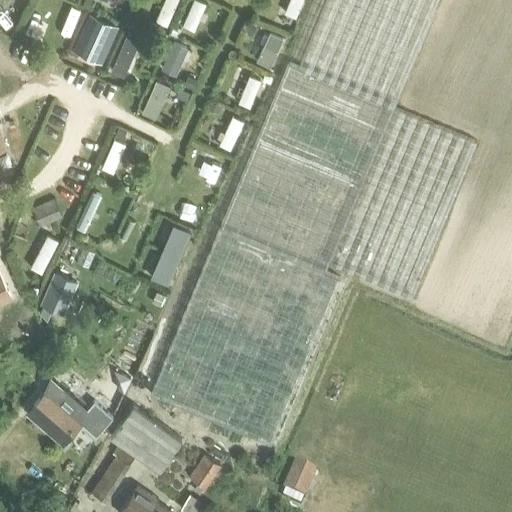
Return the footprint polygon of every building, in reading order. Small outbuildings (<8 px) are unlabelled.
[(394,105),(437,0),(323,0),(295,65),(287,62),(152,394),(270,443),(340,277),(324,270),(328,261),(412,297),(477,141),(394,105)] [(169,24),(178,0),(164,0),(157,19),(169,24)] [(197,27),(206,0),(193,0),(185,23),(197,27)] [(288,0),(286,10),(301,14),(304,0),(288,0)] [(85,36),(79,49),(102,59),(117,27),(94,17),(88,29),(92,31),(88,38),(85,36)] [(249,24),(246,31),(252,34),(256,27),(249,24)] [(174,25),(171,34),(178,37),(181,28),(174,25)] [(269,28),(257,58),(273,64),(285,35),(269,28)] [(113,65),(126,71),(142,38),(128,32),(113,65)] [(178,72),(191,44),(175,37),(162,65),(178,72)] [(240,100),(253,104),(262,75),(249,71),(240,100)] [(155,76),(144,110),(159,115),(171,81),(155,76)] [(188,77),(184,86),(191,89),(196,80),(188,77)] [(181,88),(177,96),(186,100),(190,92),(181,88)] [(210,100),(207,108),(218,114),(222,106),(210,100)] [(236,147),(245,117),(231,113),(222,143),(236,147)] [(119,129),(116,136),(123,139),(126,132),(119,129)] [(204,184),(215,188),(225,159),(213,155),(204,184)] [(87,227),(104,191),(96,187),(78,222),(87,227)] [(55,199),(33,209),(41,225),(62,216),(55,199)] [(154,275),(167,279),(175,251),(161,247),(154,275)] [(0,300),(12,295),(0,270),(0,300)] [(53,271),(39,304),(63,315),(77,282),(53,271)] [(49,389),(31,410),(66,441),(83,422),(96,434),(112,417),(97,404),(91,411),(79,401),(71,409),(49,389)] [(160,470),(182,438),(133,404),(111,436),(160,470)] [(204,453),(189,476),(204,486),(220,463),(204,453)] [(104,504),(130,464),(116,455),(90,495),(104,504)] [(297,464),(285,491),(303,499),(315,472),(297,464)] [(172,511),(174,509),(158,498),(160,495),(139,482),(120,510),(122,511),(172,511)] [(186,511),(196,511),(203,502),(189,493),(179,507),(186,511)]
